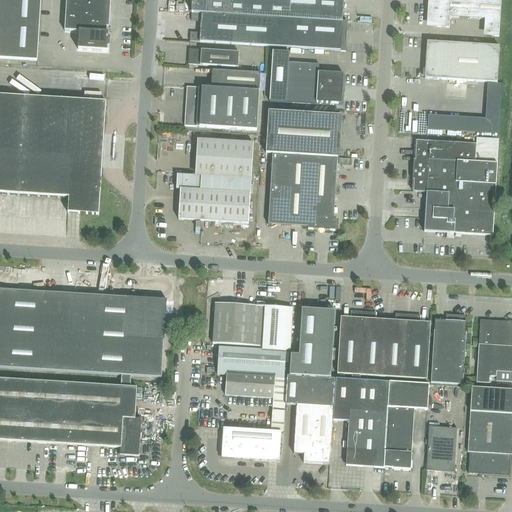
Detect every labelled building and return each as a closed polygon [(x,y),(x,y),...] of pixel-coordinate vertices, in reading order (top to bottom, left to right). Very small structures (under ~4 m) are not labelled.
[(0,0),(0,59),(37,62),(40,0),(0,0)] [(107,22),(108,0),(66,0),(64,32),(79,33),(78,51),(107,53),(109,34),(106,34),(107,22)] [(192,0),(191,22),(201,22),(200,34),(190,33),(190,42),(199,43),(340,52),(345,52),(346,43),(341,43),(342,31),(347,31),(347,23),(342,23),(343,0),(192,0)] [(449,28),(450,18),(486,20),(485,27),(485,28),(486,29),(486,30),(487,32),(488,33),(489,34),(490,35),(491,36),(492,36),(494,37),(495,37),(499,37),(500,0),(429,0),(428,18),(429,19),(429,21),(430,22),(431,24),(432,25),(433,26),(434,26),(436,27),(437,28),(449,28)] [(427,43),(425,79),(497,84),(499,47),(427,43)] [(239,54),(189,51),(188,66),(238,69),(239,54)] [(289,53),(272,52),(269,102),(316,105),(316,103),(341,105),(343,75),(318,73),(319,65),(289,63),(289,53)] [(222,72),(211,72),(210,89),(187,88),(184,127),(256,132),(260,75),(222,72)] [(0,96),(0,194),(68,198),(67,214),(98,216),(106,103),(0,96)] [(272,155),(268,226),(308,228),(308,230),(318,231),(319,230),(324,230),(324,231),(335,232),(336,219),(333,219),(337,159),(339,159),(342,117),(269,112),(266,154),(272,155)] [(413,159),(412,181),(413,181),(412,192),(426,193),(425,210),(424,219),(424,233),(492,237),(498,139),(478,138),(477,145),(468,145),(416,142),(414,159),(413,159)] [(197,141),(195,177),(177,176),(176,190),(180,190),(178,220),(248,225),(253,145),(197,141)] [(0,290),(0,368),(65,373),(70,295),(0,290)] [(70,295),(65,373),(121,376),(121,381),(131,382),(131,377),(159,379),(161,379),(167,301),(159,301),(70,295)] [(212,345),(232,346),(235,306),(215,304),(212,345)] [(235,306),(232,346),(262,348),(265,307),(235,306)] [(293,309),(265,307),(262,348),(262,350),(286,351),(286,350),(289,351),(289,345),(291,345),(293,309)] [(288,356),(287,377),(331,380),(335,312),(301,310),(298,356),(288,356)] [(340,318),(337,375),(427,381),(430,324),(421,323),(419,323),(420,317),(396,316),(396,322),(375,320),(375,314),(352,313),(351,319),(350,319),(340,318)] [(431,384),(463,386),(467,323),(465,323),(465,321),(464,321),(465,318),(450,317),(450,320),(446,320),(446,321),(434,321),(431,384)] [(480,321),(476,384),(489,384),(489,377),(496,378),(496,372),(511,373),(511,347),(511,339),(511,325),(509,322),(509,323),(480,321)] [(217,371),(285,375),(285,352),(219,348),(217,371)] [(226,373),(226,389),(225,396),(273,399),(275,376),(226,373)] [(331,380),(287,377),(285,406),(297,407),(294,455),(304,456),(303,464),(329,466),(334,380),(331,380)] [(0,441),(92,447),(112,448),(120,448),(120,456),(139,457),(141,420),(134,419),(136,389),(130,388),(131,382),(121,381),(121,388),(0,379),(0,441)] [(383,469),(389,383),(335,380),(333,410),(333,421),(348,422),(346,467),(383,469)] [(389,383),(383,469),(410,471),(411,454),(414,410),(427,411),(429,385),(389,383)] [(511,390),(471,388),(466,453),(469,453),(468,474),(509,477),(510,456),(511,455),(511,390)] [(426,472),(454,474),(457,430),(429,428),(426,472)] [(223,429),(221,459),(279,463),(281,433),(223,429)]
